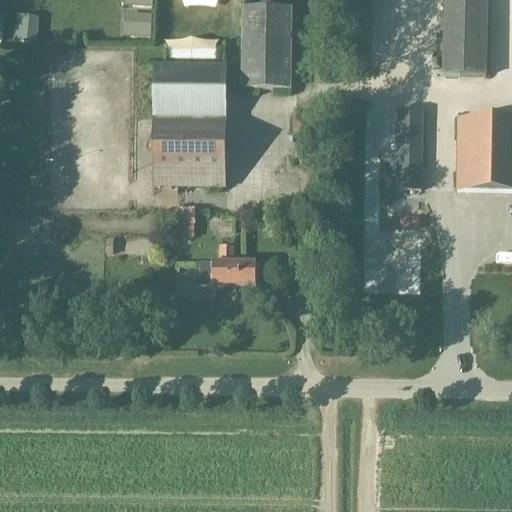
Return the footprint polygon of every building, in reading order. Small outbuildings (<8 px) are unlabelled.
[(443,0),(442,77),(485,77),(486,0),(443,0)] [(290,92),(291,10),(241,10),(241,91),(290,92)] [(152,118),(154,118),(225,118),(226,118),(227,68),(153,67),(152,118)] [(381,191),(420,192),(422,111),(398,110),(397,155),(381,154),(381,191)] [(225,189),(225,118),(154,118),(153,189),(225,189)] [(511,121),(458,121),(456,192),(511,193),(511,121)] [(211,266),(197,266),(197,286),(211,287),(211,288),(255,289),(255,265),(233,265),(233,248),(220,248),(219,265),(211,264),(211,266)]
